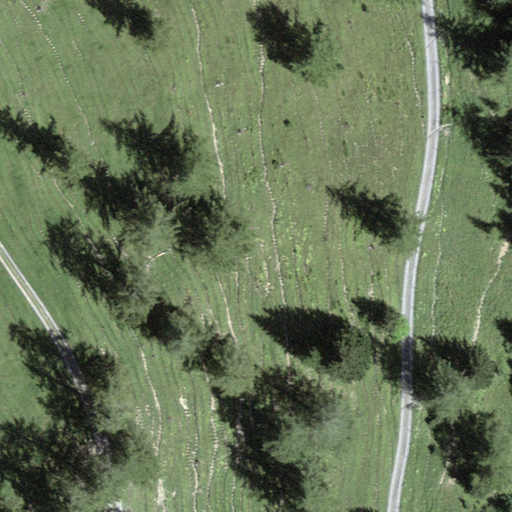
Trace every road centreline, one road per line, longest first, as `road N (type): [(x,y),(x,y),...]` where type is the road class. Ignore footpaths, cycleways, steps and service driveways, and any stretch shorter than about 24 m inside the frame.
road 1 (track): [(426,0),(432,150),(412,258),(404,441),(392,511)]
road 2 (track): [(117,511),(74,368),(0,248)]
